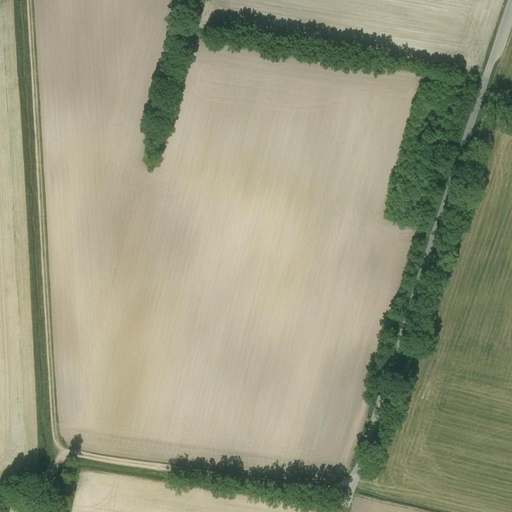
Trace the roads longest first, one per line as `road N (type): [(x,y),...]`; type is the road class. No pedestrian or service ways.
road 1 (unclassified): [(355,474),(511,0)]
road 2 (track): [(355,474),(313,487),(87,456),(58,442)]
